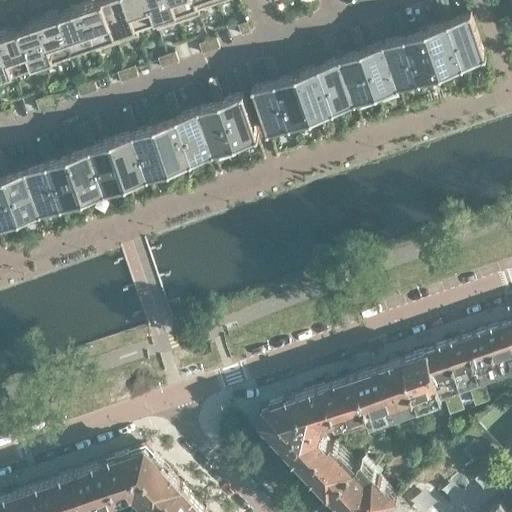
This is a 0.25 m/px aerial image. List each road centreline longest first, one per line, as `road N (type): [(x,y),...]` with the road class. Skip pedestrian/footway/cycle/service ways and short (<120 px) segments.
road 1 (residential): [(181,391),(511,277)]
road 2 (residential): [(271,40),(0,135)]
road 3 (residential): [(0,454),(181,391)]
road 4 (residential): [(267,511),(208,448),(181,391)]
